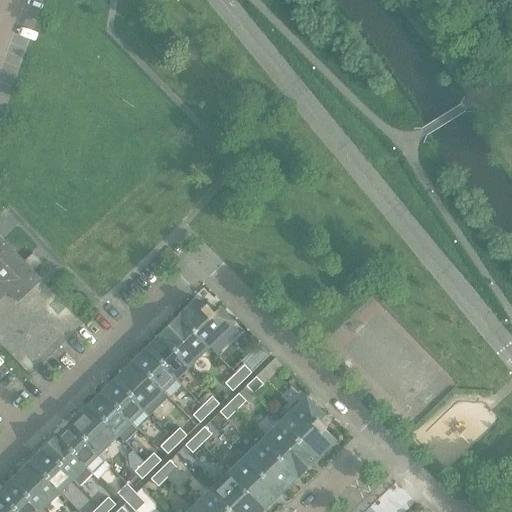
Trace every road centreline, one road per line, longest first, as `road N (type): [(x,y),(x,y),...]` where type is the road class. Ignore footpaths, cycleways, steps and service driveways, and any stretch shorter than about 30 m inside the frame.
road 1 (unclassified): [(511,353),(219,0)]
road 2 (residential): [(0,459),(202,262)]
road 3 (residential): [(383,444),(202,262)]
